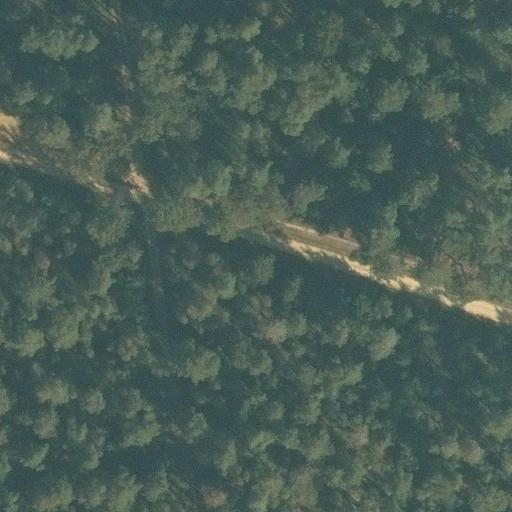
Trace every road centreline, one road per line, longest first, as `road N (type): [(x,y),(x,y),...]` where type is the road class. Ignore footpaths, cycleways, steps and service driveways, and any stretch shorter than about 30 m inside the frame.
road 1 (track): [(511,309),(148,190)]
road 2 (track): [(511,507),(481,501),(465,485),(430,282)]
road 3 (track): [(179,446),(148,190)]
road 4 (track): [(0,471),(179,446)]
road 5 (track): [(145,172),(114,0)]
road 6 (track): [(148,190),(0,141)]
